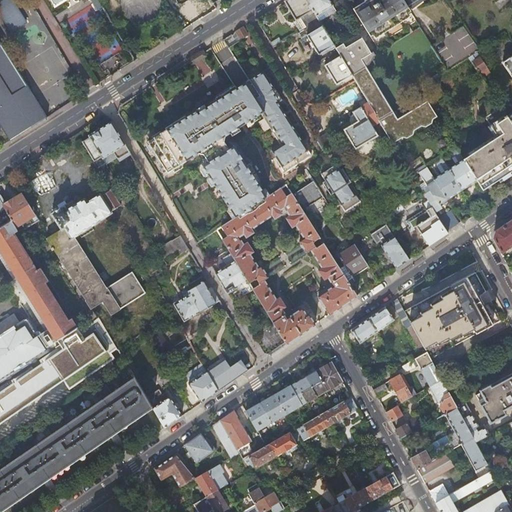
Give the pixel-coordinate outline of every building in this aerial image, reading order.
[(11,0),(0,0),(0,17),(9,33),(26,22),(11,0)] [(92,0),(98,9),(103,6),(99,0),(92,0)] [(284,0),(284,1),(295,20),(296,19),(305,14),(311,24),(318,20),(318,19),(312,10),(306,0),(284,0)] [(306,0),(312,10),(318,19),(326,13),(324,10),(333,5),(330,0),(306,0)] [(365,1),(353,8),(370,36),(382,28),(382,29),(399,18),(399,17),(410,10),(407,4),(403,0),(364,0),(365,1)] [(305,14),(296,19),(302,29),(311,24),(305,14)] [(302,29),(297,32),(301,38),(306,35),(318,54),(333,45),(322,25),(318,20),(311,24),(302,29)] [(469,56),(480,49),(478,45),(463,25),(432,45),(445,64),(448,69),(469,56)] [(243,27),(236,31),(240,39),(248,35),(243,27)] [(353,76),(355,80),(368,101),(376,115),(375,115),(384,131),(392,142),(402,136),(407,137),(413,134),(414,130),(421,126),(425,127),(432,123),(433,119),(437,116),(434,112),(428,101),(397,118),(361,59),(371,52),(359,33),(352,37),(353,37),(335,48),(336,50),(339,55),(353,76)] [(46,117),(0,43),(0,122),(9,137),(19,130),(21,133),(46,117)] [(511,54),(503,61),(511,75),(511,54)] [(348,79),(353,76),(339,55),(324,64),(336,83),(344,79),(346,77),(348,79)] [(473,62),(482,76),(490,72),(480,57),(473,62)] [(440,75),(448,69),(445,64),(436,69),(440,75)] [(236,217),(267,196),(235,147),(229,151),(224,143),(225,138),(262,114),(282,146),(273,152),(286,173),(313,155),(278,102),(282,100),(263,71),(236,88),(235,86),(216,98),(217,101),(199,112),(197,110),(148,142),(154,152),(153,153),(160,164),(162,163),(168,173),(199,153),(204,154),(209,162),(203,166),(236,217)] [(428,101),(434,112),(439,110),(436,105),(444,100),(444,99),(447,97),(437,81),(421,91),(428,101)] [(376,115),(368,101),(353,111),(358,120),(344,128),(356,148),(384,131),(375,115),(376,115)] [(498,136),(464,159),(477,180),(490,200),(493,198),(491,195),(497,191),(492,183),(498,179),(500,182),(511,174),(511,122),(508,115),(501,106),(485,117),(498,136)] [(98,129),(89,135),(90,136),(107,164),(117,158),(119,161),(131,154),(111,121),(98,129)] [(19,130),(9,137),(11,139),(21,133),(19,130)] [(331,135),(319,143),(324,151),(336,143),(331,135)] [(107,164),(90,136),(82,141),(94,161),(93,162),(97,169),(98,168),(100,172),(109,167),(107,164)] [(477,180),(464,159),(449,168),(462,189),(477,180)] [(338,165),(322,175),(327,181),(324,183),(332,195),(334,193),(346,212),(362,202),(358,196),(360,195),(344,169),(342,171),(338,165)] [(434,178),(426,166),(418,171),(430,190),(423,194),(426,199),(427,200),(434,211),(441,207),(439,204),(447,198),(434,178)] [(449,168),(434,178),(447,198),(462,189),(449,168)] [(324,196),(314,180),(292,194),(302,210),(324,196)] [(319,237),(302,210),(292,194),(291,192),(286,195),(281,187),(267,196),(236,217),(222,226),(228,236),(223,239),(232,253),(250,283),(256,279),(260,284),(253,289),(273,322),(286,344),(315,324),(308,314),(306,315),(302,308),(288,317),(282,308),(276,299),(264,279),(267,276),(261,266),(258,267),(250,253),(244,245),(239,236),(245,233),(251,228),(273,214),(280,209),(284,206),(290,215),(295,224),(304,238),(299,240),(306,251),(310,248),(322,267),(327,276),(333,285),(318,295),(329,314),(356,296),(323,242),(316,246),(313,241),(319,237)] [(62,229),(49,236),(49,237),(93,306),(104,300),(111,313),(146,292),(133,270),(106,286),(75,236),(99,220),(112,212),(111,210),(121,204),(111,189),(101,195),(100,193),(87,202),(77,208),(75,205),(72,200),(52,213),(62,229)] [(0,210),(5,208),(12,220),(18,230),(20,232),(39,220),(21,193),(3,205),(2,203),(3,202),(3,200),(0,195),(0,194),(0,210)] [(85,199),(75,205),(77,208),(87,202),(85,199)] [(434,211),(427,200),(422,203),(426,209),(406,220),(409,225),(407,227),(410,232),(415,229),(413,227),(415,225),(429,246),(447,233),(446,231),(438,218),(434,211)] [(461,205),(454,209),(462,223),(469,218),(461,205)] [(450,210),(438,218),(446,231),(458,222),(450,210)] [(292,226),(295,224),(290,215),(286,217),(292,226)] [(511,218),(494,231),(493,238),(501,253),(511,245),(511,218)] [(18,230),(12,220),(0,227),(0,250),(56,341),(78,327),(72,317),(67,320),(44,282),(48,279),(41,267),(36,271),(13,233),(18,230)] [(390,227),(388,223),(371,234),(379,246),(382,244),(382,245),(397,268),(410,259),(395,236),(390,227)] [(174,243),(180,253),(188,248),(182,238),(174,243)] [(244,245),(250,253),(253,251),(248,242),(244,245)] [(367,263),(355,244),(338,254),(350,274),(367,263)] [(220,270),(215,273),(233,302),(253,289),(250,283),(232,253),(223,259),(225,263),(227,265),(220,270)] [(378,281),(384,277),(376,265),(370,269),(378,281)] [(322,267),(319,269),(324,278),(327,276),(322,267)] [(378,281),(370,269),(363,273),(371,285),(378,281)] [(426,352),(429,357),(492,324),(467,277),(404,311),(412,325),(426,352)] [(186,288),(188,291),(204,281),(202,278),(186,288)] [(184,320),(220,300),(211,286),(208,288),(204,281),(188,291),(190,294),(174,303),(184,320)] [(280,297),(276,299),(282,308),(285,306),(280,297)] [(407,328),(408,327),(412,325),(404,311),(397,298),(392,301),(407,328)] [(368,318),(377,331),(394,319),(385,306),(368,318)] [(21,308),(0,321),(0,376),(46,347),(21,308)] [(107,351),(63,381),(69,390),(114,358),(110,353),(118,348),(99,317),(80,330),(85,339),(94,333),(107,351)] [(368,318),(351,329),(360,342),(377,331),(368,318)] [(273,322),(253,335),(264,353),(272,354),(286,344),(273,322)] [(408,327),(422,354),(426,352),(412,325),(408,327)] [(0,423),(63,381),(107,351),(94,333),(85,339),(80,330),(78,327),(56,341),(63,350),(0,391),(0,423)] [(418,366),(429,386),(441,380),(429,357),(426,352),(422,354),(412,360),(415,367),(418,366)] [(207,372),(218,391),(237,377),(248,370),(241,359),(230,367),(225,360),(207,372)] [(315,370),(327,390),(343,381),(331,360),(315,370)] [(305,376),(317,396),(327,390),(315,370),(305,376)] [(188,384),(201,402),(218,391),(207,372),(207,371),(188,384)] [(511,374),(511,372),(490,384),(491,386),(511,374)] [(401,402),(411,397),(407,389),(409,387),(402,374),(400,375),(399,374),(389,380),(401,402)] [(511,374),(491,386),(490,384),(479,390),(480,392),(475,394),(490,422),(505,414),(503,409),(511,404),(511,374)] [(133,375),(0,468),(0,509),(151,404),(146,397),(133,375)] [(295,381),(307,402),(317,396),(305,376),(295,381)] [(429,386),(444,413),(456,406),(451,399),(441,380),(429,386)] [(275,393),(286,414),(307,402),(295,381),(275,393)] [(384,383),(373,389),(376,395),(388,389),(384,383)] [(151,404),(164,427),(183,415),(166,391),(163,393),(159,388),(146,397),(151,404)] [(260,402),(273,425),(275,423),(274,421),(286,414),(275,393),(260,402)] [(451,399),(456,406),(472,437),(474,441),(487,434),(483,426),(478,428),(462,400),(461,400),(458,395),(451,399)] [(344,400),(351,413),(358,408),(351,396),(344,400)] [(323,412),(330,425),(351,413),(344,400),(323,412)] [(246,410),(257,431),(269,424),(271,426),(273,425),(260,402),(246,410)] [(186,413),(191,420),(203,412),(198,405),(186,413)] [(385,412),(390,421),(402,414),(397,405),(385,412)] [(444,435),(452,449),(461,444),(472,437),(456,406),(444,413),(446,418),(447,420),(453,430),(444,435)] [(312,412),(315,417),(323,412),(320,407),(312,412)] [(220,420),(237,449),(252,440),(249,434),(248,434),(237,416),(238,415),(234,410),(220,420)] [(311,419),(296,428),(303,440),(330,425),(323,412),(315,417),(311,419)] [(231,457),(238,452),(237,449),(220,420),(212,425),(231,457)] [(395,430),(400,438),(417,429),(415,426),(410,429),(407,423),(395,430)] [(297,444),(303,440),(296,428),(295,429),(290,432),(297,444)] [(269,444),(276,456),(297,444),(290,432),(269,444)] [(201,433),(184,444),(195,461),(215,450),(208,439),(206,441),(201,433)] [(428,444),(436,458),(450,450),(442,436),(428,444)] [(472,437),(461,444),(475,470),(487,464),(482,456),(474,441),(472,437)] [(256,468),(276,456),(269,444),(249,456),(256,468)] [(417,469),(435,459),(431,450),(419,456),(418,454),(411,458),(417,469)] [(436,458),(435,459),(417,469),(424,483),(453,466),(448,457),(452,454),(450,450),(436,458)] [(180,486),(195,478),(177,453),(155,468),(161,479),(172,473),(180,486)] [(249,472),(256,468),(249,456),(242,459),(249,471),(249,472)] [(487,464),(475,470),(478,476),(490,470),(487,464)] [(206,496),(218,489),(207,471),(195,478),(206,496)] [(400,484),(393,471),(365,487),(372,499),(400,484)] [(474,489),(469,482),(459,488),(463,496),(474,489)] [(473,503),(502,490),(498,482),(459,501),(463,509),(467,507),(464,501),(470,498),(473,503)] [(442,483),(429,491),(435,502),(448,494),(442,483)] [(279,501),(274,492),(264,498),(260,491),(256,484),(248,488),(250,492),(249,493),(259,511),(263,511),(270,508),(269,507),(279,501)] [(274,492),(276,491),(272,484),(260,491),(264,498),(274,492)] [(372,499),(365,487),(344,499),(351,511),(372,499)] [(448,494),(435,502),(440,511),(492,511),(508,503),(506,501),(502,493),(467,511),(456,511),(451,503),(463,496),(459,488),(448,494)] [(221,511),(228,508),(218,489),(206,496),(193,504),(197,511),(221,511)] [(128,511),(133,510),(128,501),(120,500),(112,499),(92,511),(128,511)] [(343,511),(349,511),(351,511),(344,499),(338,502),(343,511)] [(280,500),(279,501),(269,507),(270,508),(272,511),(276,511),(284,507),(280,500)] [(332,505),(336,511),(343,511),(338,502),(332,505)] [(511,511),(508,503),(492,511),(511,511)]
